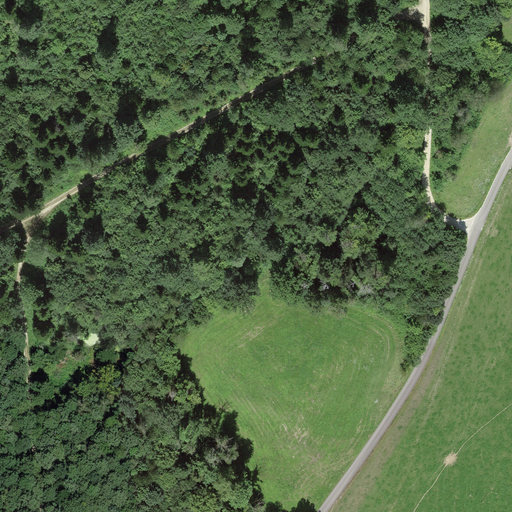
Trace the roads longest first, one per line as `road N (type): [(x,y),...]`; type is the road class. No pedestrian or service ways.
road 1 (track): [(426,13),(398,15),(47,207),(19,252),(38,511)]
road 2 (unclassified): [(511,155),(408,383),(322,511)]
road 3 (track): [(426,0),(429,197),(439,215),(478,224)]
